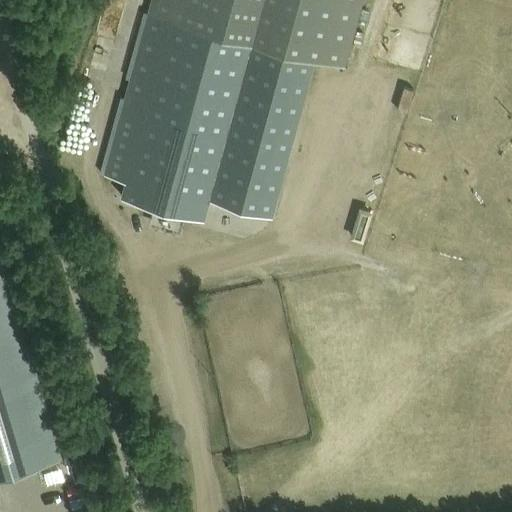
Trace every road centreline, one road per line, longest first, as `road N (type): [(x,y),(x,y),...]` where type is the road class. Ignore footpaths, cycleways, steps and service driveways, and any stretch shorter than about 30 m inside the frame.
road 1 (unclassified): [(0,19),(139,511)]
road 2 (track): [(159,298),(208,511)]
